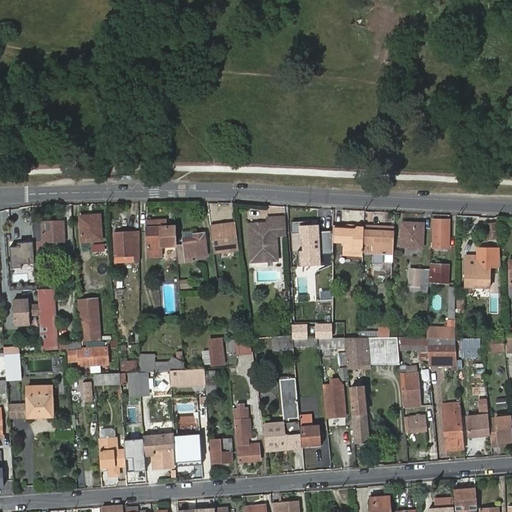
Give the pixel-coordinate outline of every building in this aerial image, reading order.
[(80,216),(82,241),(103,239),(101,219),(90,220),(90,215),(80,216)] [(267,222),(248,223),(251,261),(278,260),(277,235),(286,234),(286,216),(267,217),(267,222)] [(161,246),(176,245),(175,226),(165,226),(160,227),(159,219),(146,220),(148,255),(161,254),(161,246)] [(434,219),(434,247),(449,247),(449,219),(434,219)] [(43,223),(33,223),(34,242),(35,250),(45,249),(44,240),(66,239),(64,220),(42,221),(43,223)] [(235,222),(210,225),(214,252),(239,249),(235,222)] [(403,223),(403,245),(422,246),(424,223),(403,223)] [(319,224),(298,225),(301,266),(322,265),(319,224)] [(488,224),(488,238),(496,237),(496,224),(488,224)] [(362,243),(363,225),(355,225),(353,227),(333,226),(333,241),(362,243)] [(371,231),(371,226),(363,225),(362,243),(371,243),(370,253),(392,254),(394,227),(385,226),(384,231),(371,231)] [(116,262),(139,260),(139,230),(115,233),(116,262)] [(177,246),(179,263),(185,262),(185,257),(207,254),(204,233),(193,235),(193,237),(183,238),(184,245),(177,246)] [(66,248),(66,239),(44,240),(45,249),(66,248)] [(35,250),(34,242),(9,243),(10,262),(36,261),(35,250)] [(467,257),(467,286),(480,285),(480,278),(490,278),(490,257),(467,257)] [(432,265),(431,282),(448,283),(449,265),(432,265)] [(410,271),(409,292),(420,292),(421,272),(410,271)] [(189,279),(181,281),(182,289),(190,287),(189,279)] [(38,288),(42,348),(58,347),(53,287),(38,288)] [(28,298),(13,299),(15,323),(30,322),(28,298)] [(96,299),(78,300),(82,340),(99,340),(96,299)] [(331,323),(316,323),(317,337),(332,337),(331,323)] [(307,324),(292,325),(292,339),(307,338),(307,324)] [(455,327),(426,327),(426,338),(455,336),(455,327)] [(292,339),(292,335),(287,335),(272,336),(273,349),(293,348),(292,339)] [(347,365),(372,365),(367,337),(362,337),(359,337),(344,337),(347,365)] [(367,337),(372,365),(400,364),(397,338),(367,337)] [(208,340),(211,368),(225,367),(223,338),(208,340)] [(250,338),(235,340),(237,356),(252,355),(250,338)] [(484,342),(485,349),(504,346),(503,339),(484,342)] [(456,345),(428,346),(429,368),(451,367),(452,372),(458,371),(456,345)] [(108,349),(69,350),(69,360),(79,359),(83,359),(83,365),(109,364),(108,349)] [(6,370),(7,377),(22,376),(20,353),(5,355),(6,370)] [(139,354),(139,372),(146,372),(156,371),(155,354),(139,354)] [(320,359),(321,370),(329,369),(328,358),(320,359)] [(122,361),(122,370),(137,369),(137,361),(122,361)] [(339,368),(340,380),(347,379),(346,367),(339,368)] [(205,369),(183,370),(170,370),(171,385),(206,383),(205,372),(205,369)] [(215,371),(205,372),(206,383),(207,396),(217,395),(215,371)] [(141,393),(139,372),(130,372),(127,373),(119,373),(120,385),(128,384),(129,394),(141,393)] [(119,373),(104,374),(104,386),(120,385),(119,373)] [(417,373),(400,373),(402,398),(403,406),(420,405),(417,373)] [(104,386),(104,374),(93,374),(95,387),(104,386)] [(281,380),(285,421),(286,451),(303,449),(301,427),(296,379),(281,380)] [(93,381),(83,382),(84,403),(94,403),(93,381)] [(17,404),(9,404),(10,419),(18,419),(55,418),(54,384),(26,385),(26,404),(17,404)] [(326,388),(328,416),(345,415),(343,387),(326,388)] [(358,413),(358,417),(355,417),(357,442),(370,441),(368,415),(362,416),(362,413),(367,412),(365,387),(352,388),(354,414),(358,413)] [(444,405),(444,412),(461,411),(461,403),(444,405)] [(238,444),(240,460),(261,459),(259,443),(250,443),(249,440),(253,439),(251,418),(249,418),(248,408),(233,410),(236,445),(238,444)] [(447,450),(465,448),(461,411),(444,412),(447,450)] [(408,417),(409,432),(425,430),(424,416),(408,417)] [(467,418),(468,437),(489,435),(487,416),(467,418)] [(511,423),(511,416),(489,418),(491,445),(511,443),(511,423)] [(264,423),(266,452),(286,451),(285,421),(264,423)] [(301,427),(303,449),(323,446),(321,425),(301,427)] [(176,435),(179,468),(204,466),(202,433),(176,435)] [(152,456),(153,471),(179,468),(176,435),(145,437),(145,440),(146,456),(152,456)] [(118,437),(99,438),(101,469),(109,469),(110,476),(121,476),(120,468),(119,449),(118,437)] [(212,440),(213,462),(232,462),(232,452),(231,439),(212,440)] [(146,456),(145,440),(125,441),(125,449),(126,459),(126,467),(127,472),(146,471),(146,456)] [(392,511),(391,493),(369,495),(370,511),(392,511)] [(271,503),(272,511),(298,511),(298,502),(279,503),(271,503)]
